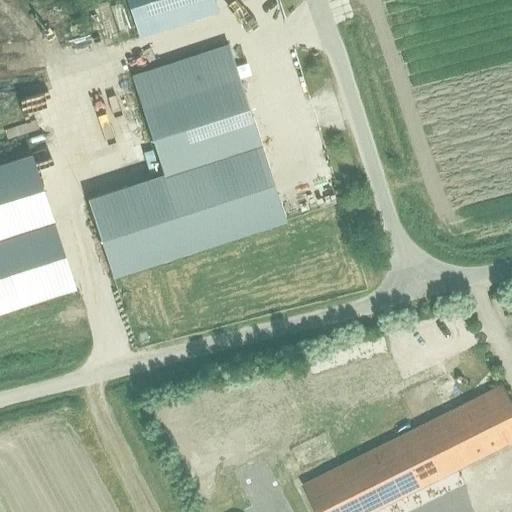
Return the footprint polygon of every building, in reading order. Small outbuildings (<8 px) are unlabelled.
[(127,0),(139,36),(217,11),(213,0),(127,0)] [(113,276),(285,220),(228,44),(132,76),(164,174),(88,199),(113,276)] [(41,115),(31,119),(42,145),(52,141),(41,115)] [(32,154),(0,164),(0,311),(75,287),(32,154)] [(317,511),(366,511),(511,439),(511,412),(499,386),(304,484),(317,511)]
